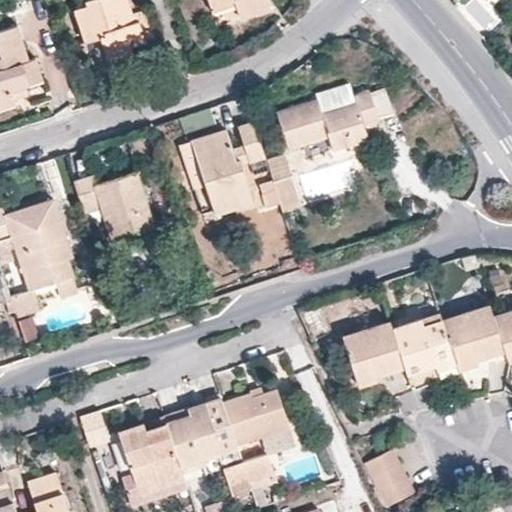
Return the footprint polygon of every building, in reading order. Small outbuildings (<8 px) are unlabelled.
[(101,37),(110,63),(135,55),(131,45),(154,37),(145,9),(133,13),(128,0),(85,0),(86,5),(74,9),(85,43),(101,37)] [(208,0),(211,8),(235,0),(238,10),(241,17),(271,7),(268,0),(208,0)] [(235,0),(211,8),(214,17),(238,10),(235,0)] [(17,25),(0,30),(0,107),(16,103),(12,90),(44,80),(37,58),(29,61),(17,25)] [(135,55),(110,63),(112,71),(137,63),(135,55)] [(317,99),(277,111),(289,148),(327,137),(333,151),(370,139),(365,125),(379,121),(369,90),(353,94),(355,101),(322,112),(317,99)] [(265,156),(253,120),(238,125),(244,144),(232,148),(225,129),(177,146),(192,189),(201,185),(200,183),(204,182),(215,213),(254,201),(241,164),(265,156)] [(74,182),(84,212),(102,207),(113,238),(151,226),(134,172),(96,183),(93,175),(74,182)] [(277,194),(295,187),(291,176),(273,182),(277,194)] [(277,194),(283,212),(302,206),(295,187),(277,194)] [(2,206),(0,206),(0,239),(10,237),(28,290),(33,289),(56,281),(72,276),(75,275),(69,258),(63,240),(69,239),(54,197),(4,213),(2,206)] [(75,255),(69,239),(63,240),(69,258),(75,255)] [(0,301),(13,299),(11,296),(0,262),(0,301)] [(72,276),(56,281),(61,298),(78,293),(72,276)] [(13,299),(18,317),(40,309),(33,289),(28,290),(11,296),(13,299)] [(489,303),(441,319),(455,363),(457,370),(477,363),(477,361),(475,354),(488,350),(490,356),(505,352),(495,320),(493,314),(489,303)] [(511,307),(493,314),(495,320),(511,314),(511,307)] [(441,319),(439,311),(422,316),(425,324),(441,319)] [(505,352),(508,361),(511,359),(511,314),(495,320),(505,352)] [(422,316),(391,326),(404,368),(406,374),(436,365),(437,369),(455,363),(441,319),(425,324),(422,316)] [(25,341),(38,337),(32,317),(19,321),(25,341)] [(391,326),(390,320),(361,329),(363,336),(343,342),(358,387),(378,381),(376,376),(375,370),(388,366),(390,372),(404,368),(391,326)] [(363,336),(361,329),(341,335),(343,342),(363,336)] [(475,354),(477,361),(490,356),(488,350),(475,354)] [(335,358),(324,364),(333,382),(344,377),(335,358)] [(376,376),(390,372),(388,366),(375,370),(376,376)] [(249,389),(250,392),(251,395),(264,390),(261,385),(249,389)] [(250,392),(222,401),(237,446),(290,427),(278,387),(264,390),(251,395),(250,392)] [(222,401),(220,396),(189,405),(191,414),(166,422),(186,482),(205,475),(202,466),(199,459),(212,455),(237,447),(237,446),(222,401)] [(189,405),(163,414),(166,422),(191,414),(189,405)] [(118,430),(121,438),(147,429),(144,421),(118,430)] [(141,497),(186,482),(166,422),(147,429),(121,438),(141,497)] [(402,463),(394,449),(366,463),(373,477),(402,463)] [(249,482),(274,474),(267,454),(242,462),(249,482)] [(199,459),(202,466),(214,462),(212,455),(199,459)] [(232,493),(251,488),(249,482),(242,462),(224,467),(232,493)] [(402,463),(373,477),(382,492),(409,478),(402,463)] [(17,511),(3,470),(0,471),(0,511),(17,511)] [(37,510),(28,511),(69,511),(67,502),(63,490),(56,470),(27,480),(34,500),(37,500),(40,509),(37,510)] [(257,507),(267,504),(262,488),(277,482),(274,474),(249,482),(251,488),(257,507)] [(388,505),(416,490),(409,478),(382,492),(388,505)] [(63,490),(67,502),(72,501),(68,489),(63,490)] [(205,502),(205,511),(223,511),(224,503),(205,502)]
